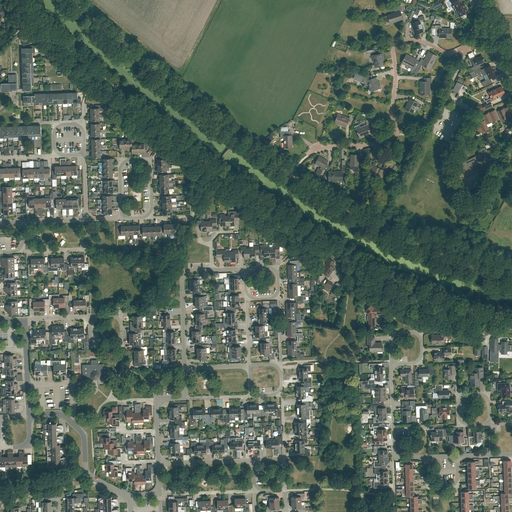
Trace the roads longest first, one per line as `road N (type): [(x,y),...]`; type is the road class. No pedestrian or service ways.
road 1 (track): [(243,140),(379,226),(511,277)]
road 2 (residential): [(306,156),(394,136),(394,42),(416,40),(450,53),(493,31)]
road 3 (track): [(71,0),(243,140)]
road 4 (track): [(348,263),(511,322)]
road 5 (residential): [(121,218),(119,171),(128,160),(150,167),(149,214)]
road 6 (residential): [(185,366),(182,273),(212,269)]
